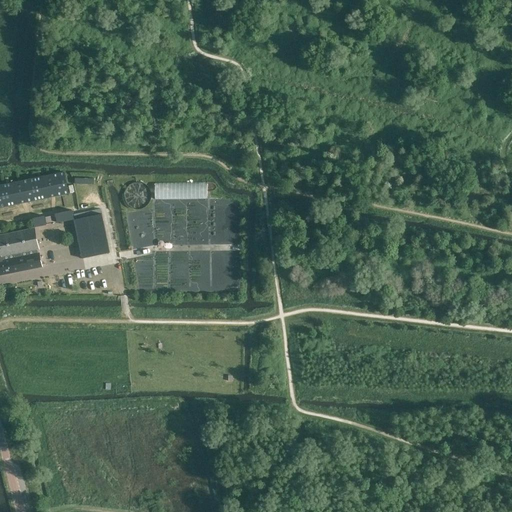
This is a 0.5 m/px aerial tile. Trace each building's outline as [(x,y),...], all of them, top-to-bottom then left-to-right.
[(31,173),(32,179),(34,179),(33,174),(41,172),(40,171),(31,173)] [(0,208),(21,204),(23,203),(24,203),(29,202),(52,197),(53,197),(55,197),(69,194),(65,173),(34,179),(32,179),(19,182),(17,182),(4,185),(2,185),(0,185),(0,208)] [(207,183),(155,184),(155,200),(207,199),(207,183)] [(55,214),(57,223),(74,219),(73,210),(55,214)] [(102,214),(75,220),(83,259),(111,253),(102,214)] [(35,227),(47,225),(45,216),(33,219),(35,227)] [(37,235),(35,228),(0,235),(0,276),(43,268),(39,250),(40,250),(37,235)]
